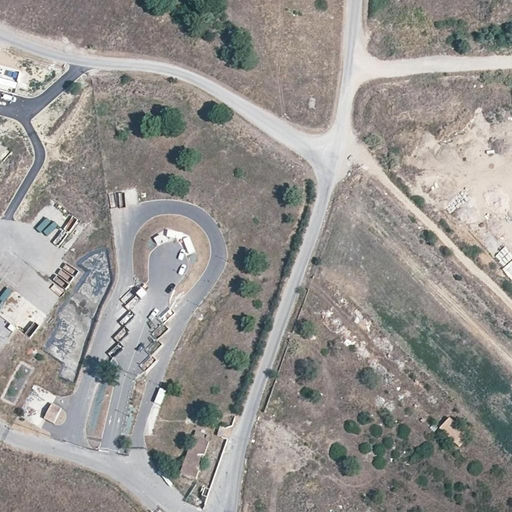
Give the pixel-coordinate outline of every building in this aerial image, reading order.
[(0,157),(2,160),(10,151),(0,141),(0,157)] [(111,207),(136,203),(134,189),(110,193),(111,207)] [(52,232),(55,220),(47,218),(44,230),(52,232)] [(84,245),(97,241),(95,235),(82,239),(84,245)] [(0,297),(6,301),(15,287),(0,278),(0,297)] [(28,308),(16,320),(28,331),(39,319),(28,308)] [(114,315),(121,324),(130,317),(123,308),(114,315)] [(158,388),(143,434),(151,436),(165,391),(158,388)] [(54,424),(61,409),(52,404),(45,419),(54,424)] [(470,438),(450,419),(440,429),(460,448),(470,438)] [(196,479),(209,442),(194,437),(181,474),(196,479)]
